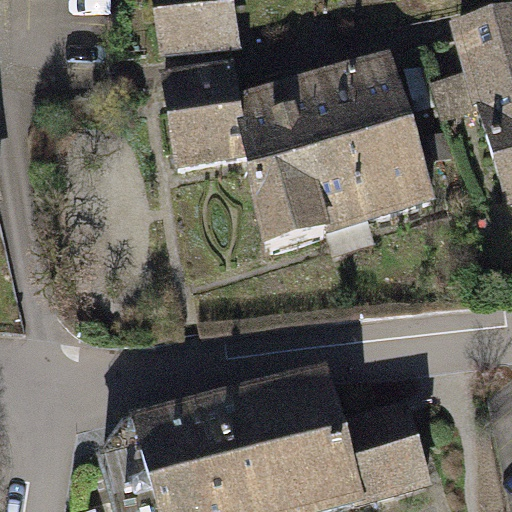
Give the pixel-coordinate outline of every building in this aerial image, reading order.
[(215,0),(197,0),(149,8),(160,73),(226,63),(215,0)] [(511,26),(447,43),(498,226),(511,221),(511,26)] [(434,224),(389,72),(237,114),(245,176),(257,270),(434,224)] [(231,73),(155,86),(169,190),(245,176),(237,114),(231,73)] [(320,379),(245,401),(278,511),(405,511),(427,506),(403,414),(337,435),(323,388),(320,379)] [(123,434),(90,484),(99,511),(278,511),(245,401),(123,434)]
